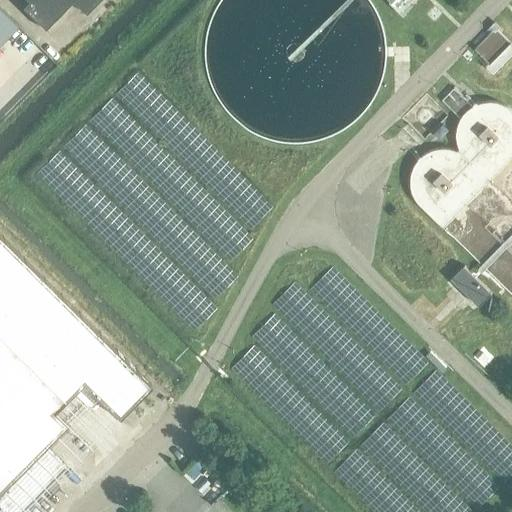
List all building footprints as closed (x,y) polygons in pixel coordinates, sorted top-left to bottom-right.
[(45,30),(73,2),(73,1),(71,0),(31,0),(29,3),(28,2),(22,8),(45,30)] [(85,15),(99,0),(71,0),(73,1),(73,2),(85,15)] [(495,71),(511,54),(511,42),(498,27),(475,50),(495,71)] [(151,384),(0,234),(0,503),(9,511),(17,511),(64,466),(44,446),(78,412),(65,398),(82,381),(118,417),(151,384)] [(465,266),(452,278),(480,305),(493,293),(465,266)]
